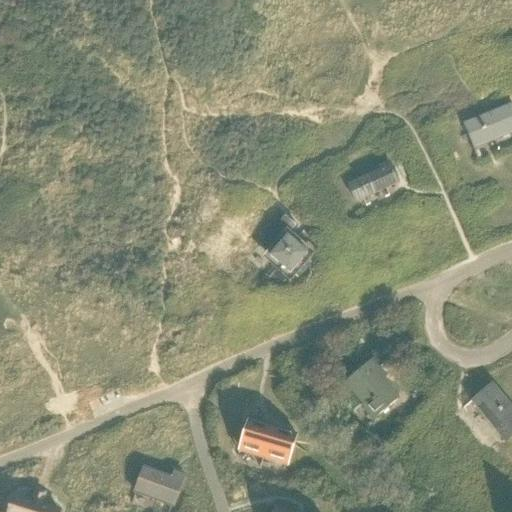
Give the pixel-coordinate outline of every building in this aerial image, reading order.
[(511,106),(511,104),(462,124),(472,151),(511,134),(511,106)] [(355,203),(397,183),(388,163),(378,167),(380,171),(347,186),(355,203)] [(283,216),(256,247),(265,254),(269,257),(269,258),(288,275),(305,255),(286,238),(289,235),(296,227),(283,216)] [(289,239),(310,255),(317,245),(296,230),(289,239)] [(375,418),(396,400),(386,389),(388,387),(368,364),(344,384),(363,408),(365,406),(375,418)] [(493,398),(486,389),(470,402),(486,422),(489,419),(507,440),(511,436),(511,410),(498,394),(493,398)] [(262,455),(271,428),(246,421),(238,448),(262,455)] [(271,428),(262,455),(287,463),(295,436),(271,428)] [(170,479),(142,469),(133,493),(171,507),(183,476),(183,475),(172,471),(170,479)] [(57,511),(39,506),(42,495),(35,492),(31,504),(12,497),(7,511),(57,511)]
